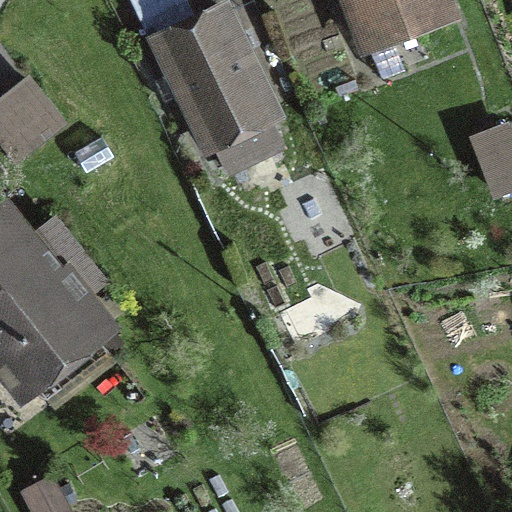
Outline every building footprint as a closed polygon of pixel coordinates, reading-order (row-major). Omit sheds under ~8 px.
[(189,0),(132,0),(147,32),(194,11),(189,0)] [(351,0),(369,46),(448,16),(441,0),(351,0)] [(280,142),(266,114),(273,111),(224,9),(159,40),(183,90),(178,92),(184,106),(189,103),(208,142),(215,138),(229,167),(280,142)] [(32,82),(0,107),(0,139),(16,159),(63,121),(32,82)] [(476,136),(498,192),(511,186),(511,145),(504,125),(476,136)] [(2,213),(0,215),(0,340),(33,382),(96,333),(73,303),(103,280),(54,217),(24,241),(2,213)] [(294,261),(259,277),(276,314),(311,297),(294,261)] [(24,490),(36,511),(65,511),(69,510),(51,476),(24,490)]
